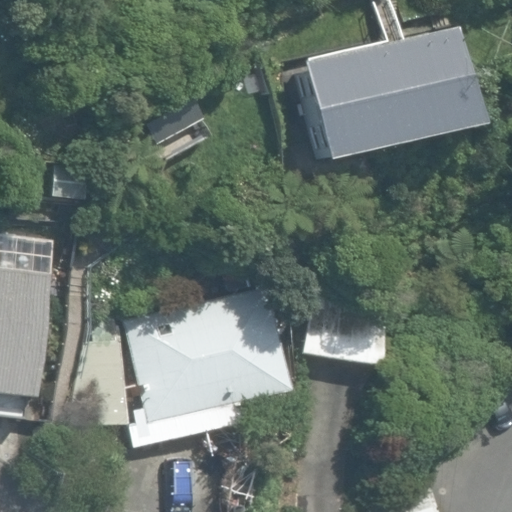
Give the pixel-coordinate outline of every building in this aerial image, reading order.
[(290,64),(313,162),(470,126),(447,28),(290,64)] [(0,419),(16,421),(38,274),(0,272),(0,419)] [(296,356),(370,371),(385,298),(311,283),(296,356)] [(116,320),(140,424),(284,390),(260,286),(116,320)] [(62,424),(121,424),(114,342),(79,345),(62,424)] [(351,511),(430,511),(422,487),(351,511)]
